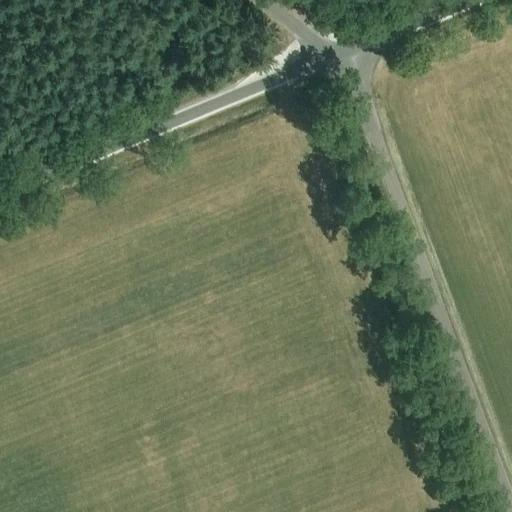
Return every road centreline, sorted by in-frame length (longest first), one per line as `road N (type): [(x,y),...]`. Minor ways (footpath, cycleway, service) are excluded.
road 1 (unclassified): [(511,509),(358,89),(338,55)]
road 2 (unclassified): [(0,193),(338,55)]
road 3 (unclassified): [(338,55),(470,0)]
